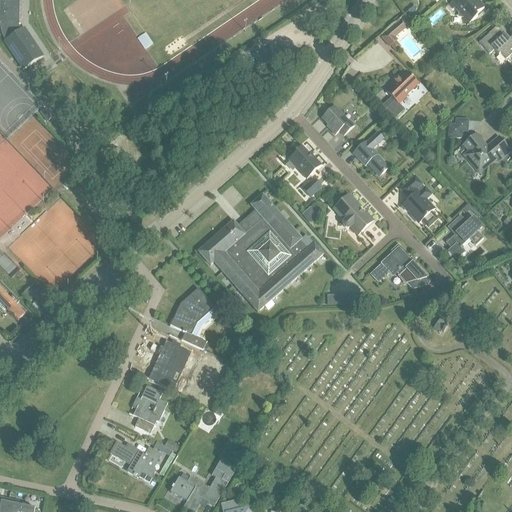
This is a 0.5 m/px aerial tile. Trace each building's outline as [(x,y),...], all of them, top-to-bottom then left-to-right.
[(19,24),(19,0),(0,0),(0,4),(0,24),(1,25),(1,26),(1,27),(1,28),(1,29),(1,30),(1,31),(1,32),(2,33),(2,34),(2,35),(3,36),(3,37),(4,38),(4,39),(5,40),(6,41),(5,42),(15,56),(17,60),(21,65),(23,69),(24,70),(24,71),(32,65),(35,64),(43,58),(43,57),(29,38),(28,39),(22,30),(21,31),(19,25),(20,25),(19,24)] [(454,0),(452,3),(449,5),(453,10),(455,8),(470,24),(477,17),(476,16),(484,9),(477,1),(475,3),(473,0),(454,0)] [(412,8),(406,13),(409,16),(415,11),(412,8)] [(395,52),(401,47),(396,42),(398,40),(395,38),(406,29),(404,27),(407,25),(403,21),(401,23),(399,22),(380,38),(389,48),(390,46),(395,52)] [(489,34),(489,35),(479,43),(489,55),(494,51),(499,57),(500,55),(506,62),(511,57),(511,40),(508,42),(504,37),(496,29),(498,28),(497,27),(489,34)] [(138,37),(137,37),(144,47),(150,43),(143,33),(138,37)] [(274,46),(269,49),(275,58),(276,59),(281,56),(279,52),(274,46)] [(268,50),(254,60),(260,68),(274,59),(268,50)] [(418,85),(406,73),(398,80),(395,82),(395,83),(386,92),(394,101),(385,110),(395,120),(405,111),(399,105),(408,97),(407,97),(412,91),(415,91),(417,89),(417,87),(418,85)] [(327,115),(322,119),(331,129),(330,130),(335,136),(340,132),(344,137),(355,127),(350,122),(348,123),(334,108),(329,112),(327,112),(327,115)] [(46,110),(40,113),(47,122),(52,119),(46,110)] [(153,136),(144,119),(141,120),(137,122),(136,122),(146,140),(153,136)] [(469,120),(455,119),(455,125),(449,125),(448,139),(461,140),(462,133),(468,134),(469,120)] [(366,143),(353,155),(365,168),(368,165),(377,175),(379,173),(382,176),(389,169),(388,169),(376,157),(378,156),(373,151),(384,140),(378,133),(366,144),(366,143)] [(465,156),(476,169),(483,170),(497,158),(500,161),(511,152),(499,137),(487,147),(476,134),(463,146),(469,152),(465,156)] [(411,137),(410,146),(417,147),(418,138),(411,137)] [(296,154),(290,160),(297,168),(297,169),(307,180),(321,167),(314,159),(313,160),(302,148),(300,149),(299,149),(297,151),(297,152),(296,153),(296,154)] [(425,200),(431,195),(425,189),(420,194),(416,190),(421,185),(415,178),(402,191),(408,198),(409,197),(411,199),(402,207),(419,224),(422,221),(427,226),(430,226),(435,221),(436,218),(431,213),(434,210),(425,200)] [(314,180),(303,191),(310,199),(322,188),(314,180)] [(258,314),(323,256),(306,236),(302,240),(263,196),(251,207),(256,212),(239,228),(233,222),(198,253),(210,267),(214,264),(258,314)] [(349,196),(333,210),(344,222),(343,225),(343,227),(345,229),(348,230),(350,228),(358,237),(373,222),(365,214),(363,215),(359,210),(360,210),(355,205),(356,204),(349,196)] [(310,210),(302,216),(306,220),(310,217),(316,217),(316,210),(310,210)] [(455,236),(446,244),(451,249),(448,252),(456,261),(464,254),(462,251),(464,249),(462,247),(469,240),(476,247),(483,240),(477,233),(482,228),(473,219),(469,223),(467,225),(465,223),(465,222),(460,217),(448,229),(453,234),(453,233),(455,236)] [(509,218),(503,223),(506,227),(511,222),(509,218)] [(425,280),(426,279),(404,255),(405,253),(399,246),(392,252),(393,255),(380,266),(381,267),(371,276),(378,283),(390,273),(393,277),(397,273),(399,275),(398,276),(406,284),(407,284),(413,290),(427,286),(425,280)] [(14,278),(18,283),(26,276),(22,271),(14,278)] [(0,303),(7,311),(18,322),(25,315),(16,306),(19,303),(16,300),(13,297),(10,299),(0,288),(0,303)] [(29,304),(38,295),(31,288),(22,296),(29,304)] [(178,312),(171,327),(185,334),(182,341),(203,351),(207,344),(192,337),(197,325),(215,309),(199,290),(181,306),(183,309),(181,314),(178,312)] [(359,295),(328,296),(328,307),(359,307),(359,295)] [(441,319),(432,330),(439,336),(441,333),(443,334),(450,326),(441,319)] [(185,358),(187,358),(187,354),(182,355),(182,352),(175,352),(170,350),(172,345),(167,343),(163,349),(161,348),(159,352),(161,354),(156,365),(161,368),(163,366),(176,372),(180,362),(183,363),(185,358)] [(159,424),(168,405),(159,401),(162,395),(147,388),(141,401),(137,399),(134,406),(137,408),(133,417),(139,420),(135,428),(151,435),(157,423),(159,424)] [(218,409),(214,415),(220,418),(223,412),(218,409)] [(165,448),(176,455),(177,454),(179,455),(182,450),(180,449),(180,448),(169,442),(165,448)] [(153,470),(161,457),(150,450),(146,457),(131,448),(129,451),(117,444),(111,455),(131,467),(128,472),(138,479),(142,473),(153,479),(155,470),(153,470)] [(240,450),(234,461),(241,465),(247,454),(240,450)] [(171,454),(159,475),(164,478),(176,457),(171,454)] [(190,477),(187,483),(179,478),(170,492),(190,503),(187,507),(194,511),(195,511),(199,506),(204,509),(207,504),(214,508),(236,469),(221,459),(211,475),(216,478),(209,489),(190,477)] [(0,511),(35,511),(35,510),(19,506),(20,502),(0,498),(0,511)] [(240,511),(238,502),(221,506),(222,511),(249,511),(249,510),(244,511),(240,511)]
